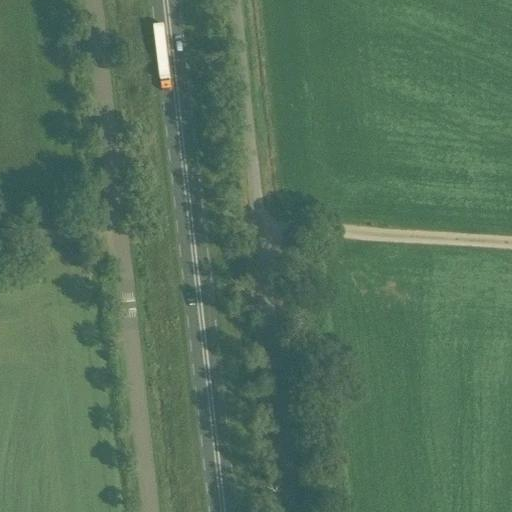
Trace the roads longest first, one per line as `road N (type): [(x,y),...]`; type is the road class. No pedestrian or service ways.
road 1 (unclassified): [(292,511),(233,0)]
road 2 (primary): [(222,511),(165,0)]
road 3 (unclassified): [(147,511),(115,235)]
road 4 (unclassified): [(115,235),(89,0)]
